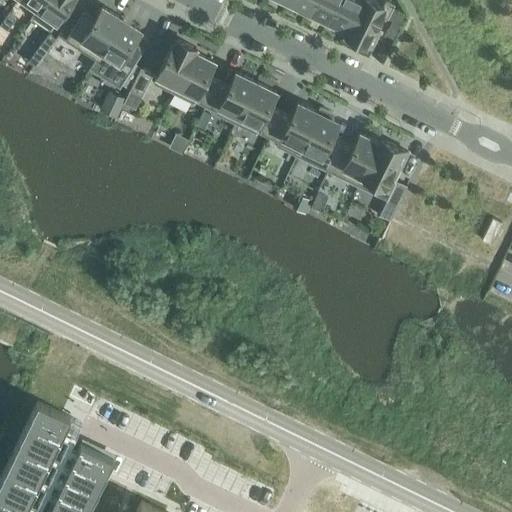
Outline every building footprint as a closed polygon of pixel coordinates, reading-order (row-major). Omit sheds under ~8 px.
[(31,15),(32,16),(42,0),(26,0),(37,7),(31,15)] [(42,0),(32,16),(50,29),(70,0),(42,0)] [(288,0),(288,1),(308,10),(312,0),(288,0)] [(312,0),(308,10),(327,20),(336,0),(312,0)] [(344,32),(345,33),(360,0),(336,0),(327,20),(346,29),(344,32)] [(373,0),(360,0),(345,33),(371,46),(379,31),(373,28),(379,15),(385,18),(386,16),(387,17),(394,3),(386,0),(384,0),(383,5),(373,0)] [(65,39),(95,58),(121,17),(101,5),(90,24),(79,17),(65,39)] [(16,17),(8,12),(0,23),(0,24),(7,29),(16,17)] [(121,17),(95,58),(125,77),(134,62),(139,54),(128,47),(140,29),(121,17)] [(55,38),(48,33),(39,45),(46,50),(55,38)] [(153,82),(173,92),(195,47),(175,37),(153,82)] [(39,45),(27,60),(35,64),(46,50),(39,45)] [(194,100),(205,105),(215,85),(204,79),(214,60),(194,51),(196,47),(195,47),(173,92),(194,102),(194,100)] [(125,77),(121,83),(130,89),(141,66),(134,62),(125,77)] [(153,72),(141,66),(130,89),(142,94),(153,72)] [(215,112),(235,122),(256,81),(235,71),(226,90),(215,85),(205,105),(216,110),(215,112)] [(256,130),(267,135),(277,115),(266,110),(276,91),(256,81),(235,122),(255,132),(256,130)] [(278,141),(276,144),(296,154),(318,111),(317,111),(297,101),(288,120),(277,115),(267,135),(278,141)] [(339,146),(328,140),(338,121),(332,118),(334,113),(320,105),(317,111),(318,111),(296,154),(327,169),(339,146)] [(327,169),(358,185),(381,138),(379,141),(359,132),(350,151),(339,146),(327,169)] [(400,166),(408,151),(381,138),(358,185),(384,197),(386,198),(395,181),(394,181),(393,181),(394,179),(388,176),(394,163),(400,166)] [(384,197),(376,212),(390,219),(406,185),(394,179),(393,181),(394,181),(395,181),(386,198),(384,197)] [(501,221),(492,217),(482,238),(491,243),(501,221)] [(64,428),(70,416),(37,400),(0,476),(0,511),(86,511),(91,501),(111,456),(80,441),(76,449),(69,446),(81,422),(71,417),(65,429),(64,428)] [(164,511),(141,501),(135,511),(164,511)]
